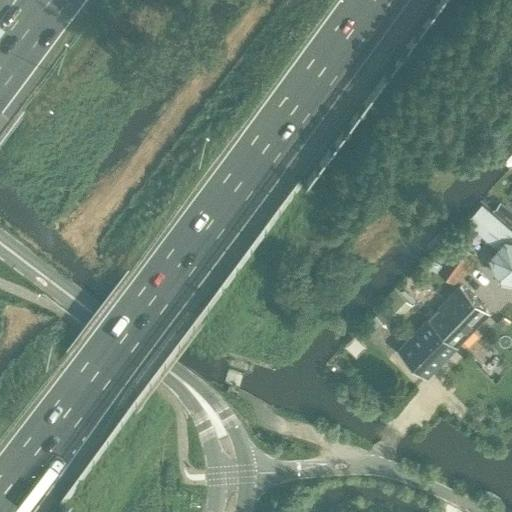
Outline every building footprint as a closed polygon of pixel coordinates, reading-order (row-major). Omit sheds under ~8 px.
[(511,211),(500,200),(491,211),(509,227),(511,223),(511,211)] [(511,230),(494,215),(480,232),(497,247),(490,254),(498,276),(511,278),(511,230)] [(438,271),(456,283),(472,258),(455,246),(442,266),(438,271)] [(436,261),(432,268),(438,271),(442,266),(436,261)] [(427,317),(456,345),(489,312),(460,284),(427,317)] [(389,327),(412,303),(398,290),(375,314),(389,327)] [(427,376),(456,345),(427,317),(398,347),(427,376)] [(491,430),(496,425),(491,420),(486,425),(491,430)]
